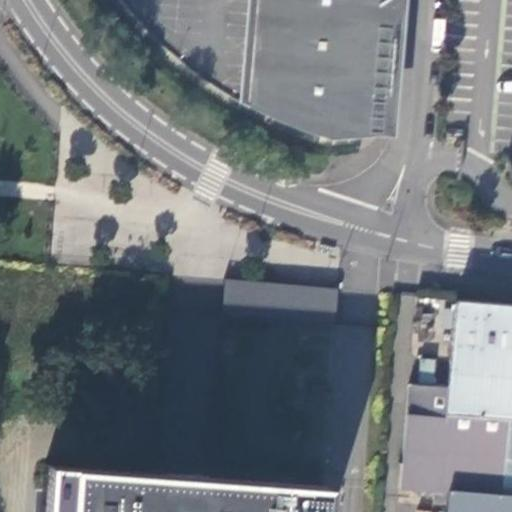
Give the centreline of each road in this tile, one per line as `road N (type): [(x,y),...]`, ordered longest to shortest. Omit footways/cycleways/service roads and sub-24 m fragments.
road 1 (tertiary): [(26,0),(92,85),(180,155),(275,201),(378,234)]
road 2 (tertiary): [(511,258),(378,234)]
